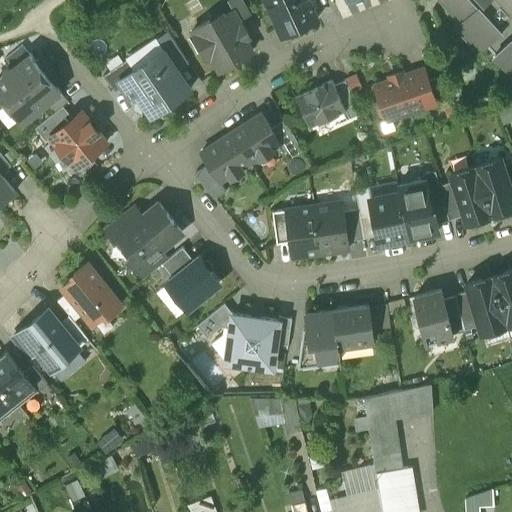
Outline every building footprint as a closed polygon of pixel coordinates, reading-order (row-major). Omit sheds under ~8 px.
[(227,0),(234,10),(239,20),(250,14),(242,0),(227,0)] [(266,0),(282,34),(317,18),(312,6),(313,6),(310,0),(266,0)] [(511,0),(440,0),(460,21),(455,26),(479,52),(487,44),(495,52),(493,54),(511,74),(511,0)] [(209,20),(192,30),(208,57),(211,56),(219,69),(252,51),(245,39),(249,37),(239,20),(234,10),(211,23),(209,20)] [(188,61),(169,31),(156,39),(163,49),(164,48),(177,68),(188,61)] [(11,68),(30,53),(22,43),(4,58),(11,68)] [(132,99),(138,95),(151,114),(190,88),(177,68),(164,48),(163,49),(135,67),(118,79),(122,85),(132,99)] [(0,76),(0,94),(7,102),(50,68),(44,60),(36,60),(30,53),(11,68),(10,68),(5,68),(5,73),(0,76)] [(115,90),(122,85),(118,79),(135,67),(129,57),(104,74),(115,90)] [(424,67),(373,84),(380,103),(378,107),(380,114),(385,116),(386,120),(437,102),(429,80),(424,67)] [(60,91),(55,83),(55,75),(50,68),(7,102),(22,122),(35,111),(41,111),(41,106),(42,106),(60,91)] [(440,76),(429,80),(437,102),(448,98),(440,76)] [(346,109),(334,85),(332,79),(296,96),(309,126),(346,109)] [(346,80),(334,85),(346,109),(349,117),(360,112),(346,80)] [(42,106),(49,115),(63,104),(68,100),(60,91),(42,106)] [(46,140),(50,136),(50,135),(73,117),(63,104),(49,115),(35,127),(46,140)] [(50,135),(50,136),(75,166),(106,141),(81,110),(73,117),(50,135)] [(271,148),(280,142),(271,127),(261,112),(231,132),(250,161),(259,156),(261,158),(273,151),(271,148)] [(302,150),(284,119),(271,127),(280,142),(290,157),(302,150)] [(241,167),(250,161),(231,132),(201,151),(209,163),(220,181),(229,175),(231,178),(243,170),(241,167)] [(0,171),(0,172),(11,164),(0,151),(0,171)] [(476,165),(492,213),(511,206),(511,192),(502,163),(500,157),(476,165)] [(511,160),(502,163),(511,192),(511,160)] [(209,163),(194,172),(214,198),(226,190),(220,181),(209,163)] [(453,180),(464,214),(466,221),(492,213),(476,165),(451,173),(453,180)] [(431,207),(445,205),(439,185),(435,170),(422,172),(423,179),(425,178),(431,207)] [(0,203),(15,191),(0,172),(0,171),(0,203)] [(431,207),(425,178),(423,179),(398,184),(399,190),(409,237),(439,231),(435,215),(433,216),(431,207)] [(445,205),(449,219),(464,214),(453,180),(439,185),(445,205)] [(399,190),(371,196),(381,243),(409,237),(399,190)] [(342,201),(314,205),(321,252),(348,249),(347,240),(343,211),(342,201)] [(182,231),(159,203),(137,220),(113,239),(115,240),(117,238),(130,254),(128,256),(137,267),(160,249),(182,231)] [(314,205),(286,209),(291,240),(293,256),(321,252),(314,205)] [(364,238),(358,208),(343,211),(347,240),(364,238)] [(286,209),(272,211),(277,242),(291,240),(286,209)] [(113,239),(137,220),(130,211),(106,230),(113,239)] [(168,258),(162,263),(174,278),(194,261),(183,246),(168,258)] [(160,249),(137,267),(144,277),(162,263),(168,258),(160,249)] [(199,257),(194,261),(174,278),(167,283),(187,308),(219,282),(199,257)] [(62,287),(67,293),(83,313),(91,322),(104,312),(107,315),(122,303),(88,262),(73,273),(75,276),(62,287)] [(511,268),(492,275),(507,324),(511,322),(511,268)] [(482,331),(507,324),(492,275),(467,282),(469,290),(479,325),(482,331)] [(414,323),(420,327),(422,326),(426,343),(453,336),(452,333),(443,298),(441,289),(414,296),(417,309),(415,310),(412,316),(414,323)] [(455,295),(464,329),(479,325),(469,290),(454,294),(455,295)] [(69,314),(74,320),(83,313),(67,293),(58,300),(69,314)] [(443,298),(452,333),(464,330),(464,329),(455,295),(443,298)] [(232,313),(233,313),(225,302),(197,325),(207,337),(221,326),(230,328),(232,313)] [(333,310),(338,346),(373,341),(368,305),(333,310)] [(20,331),(36,349),(51,368),(77,346),(78,345),(60,322),(48,308),(20,331)] [(301,337),(298,364),(339,358),(338,346),(333,310),(305,313),(308,337),(301,337)] [(246,315),(233,313),(232,313),(230,328),(225,361),(247,364),(247,366),(250,366),(251,364),(273,368),(276,343),(279,320),(278,320),(265,318),(265,317),(246,315)] [(78,345),(77,346),(78,347),(89,339),(74,320),(69,314),(60,322),(78,345)] [(279,316),(278,320),(279,320),(276,343),(288,345),(292,318),(279,316)] [(20,331),(11,338),(26,357),(36,349),(20,331)] [(0,381),(19,405),(37,390),(23,372),(6,351),(0,356),(0,381)] [(23,372),(37,390),(38,391),(48,384),(32,364),(23,372)] [(0,419),(19,405),(0,381),(0,419)] [(432,411),(431,387),(364,397),(375,470),(400,466),(393,417),(432,411)] [(286,392),(257,394),(258,422),(287,421),(286,392)] [(413,511),(407,465),(400,466),(375,470),(378,485),(381,508),(381,511),(413,511)] [(332,511),(366,511),(381,508),(378,485),(329,499),(332,511)] [(191,502),(194,511),(222,511),(215,492),(191,502)] [(480,511),(480,492),(465,497),(465,511),(480,511)]
